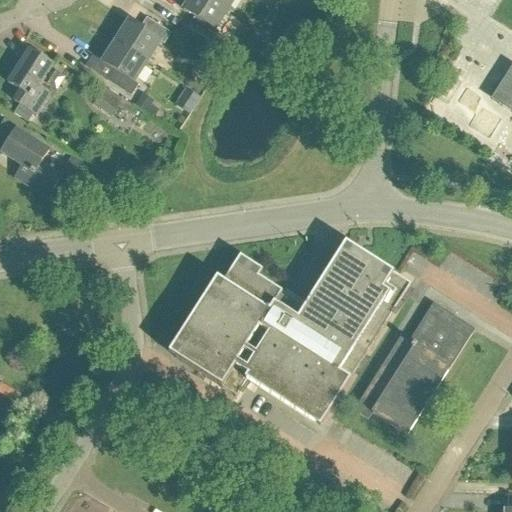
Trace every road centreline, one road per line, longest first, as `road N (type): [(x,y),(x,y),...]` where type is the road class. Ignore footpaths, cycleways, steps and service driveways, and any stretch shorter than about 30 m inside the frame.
road 1 (unclassified): [(371,207),(116,242)]
road 2 (residential): [(292,511),(111,396)]
road 3 (unclassified): [(371,207),(392,0)]
road 4 (residential): [(418,511),(511,363)]
road 5 (unclassified): [(111,396),(134,333),(116,242)]
road 6 (unclassified): [(511,227),(371,207)]
